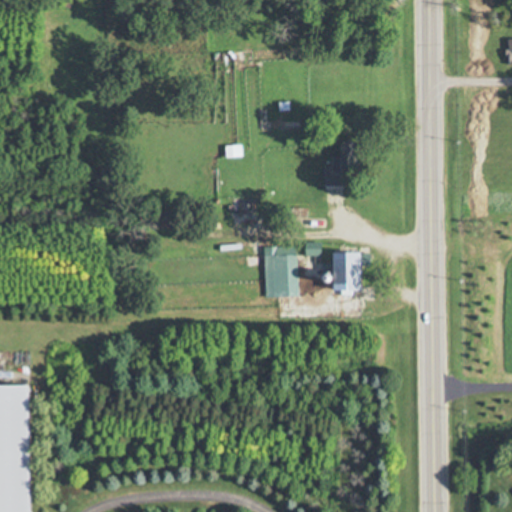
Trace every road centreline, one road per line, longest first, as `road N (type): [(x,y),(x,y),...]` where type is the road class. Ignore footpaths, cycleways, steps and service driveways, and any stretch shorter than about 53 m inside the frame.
road 1 (primary): [(427,0),(432,511)]
road 2 (residential): [(100,511),(116,501),(217,493),(264,511)]
